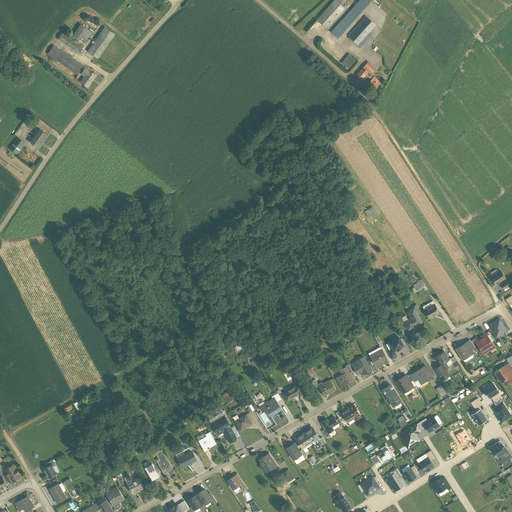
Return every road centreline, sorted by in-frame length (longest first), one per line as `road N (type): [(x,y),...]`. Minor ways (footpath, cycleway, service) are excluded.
road 1 (residential): [(141,511),(503,313)]
road 2 (unclassified): [(181,0),(75,118),(0,229)]
road 3 (track): [(12,446),(193,335)]
road 4 (track): [(473,263),(371,107)]
road 5 (unclassified): [(371,107),(257,0)]
